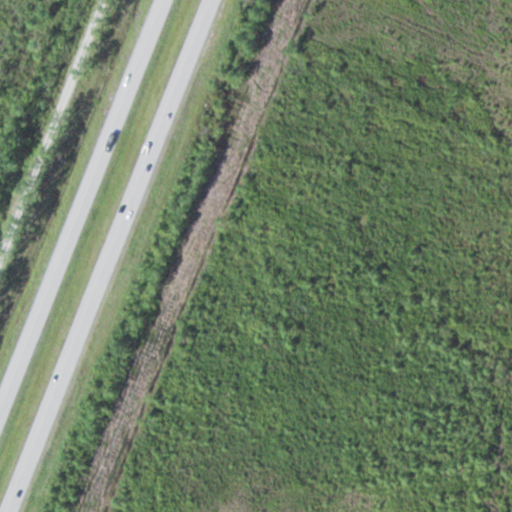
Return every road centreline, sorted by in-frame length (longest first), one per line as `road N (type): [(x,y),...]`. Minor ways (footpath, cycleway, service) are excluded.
road 1 (trunk): [(5,511),(209,0)]
road 2 (trunk): [(161,0),(0,408)]
